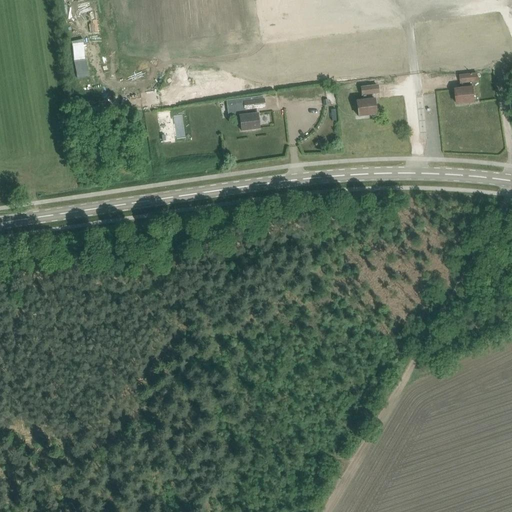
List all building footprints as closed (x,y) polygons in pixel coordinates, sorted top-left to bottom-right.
[(184,0),(195,82),(294,69),(285,0),(184,0)] [(310,0),(319,64),(501,40),(495,0),(381,0),(388,49),(383,49),(379,20),(368,22),(365,0),(310,0)] [(478,81),(477,74),(461,76),(461,83),(462,83),(463,88),(456,89),(458,104),(475,102),(474,87),(473,87),(473,81),(478,81)] [(378,93),(377,85),(361,87),(362,95),(363,94),(364,100),(356,101),(358,116),(376,114),(374,99),(373,93),(378,93)] [(242,101),(243,104),(244,110),(246,109),(246,116),(240,117),(241,131),(259,128),(257,114),(256,108),(265,107),(264,98),(242,101)]
